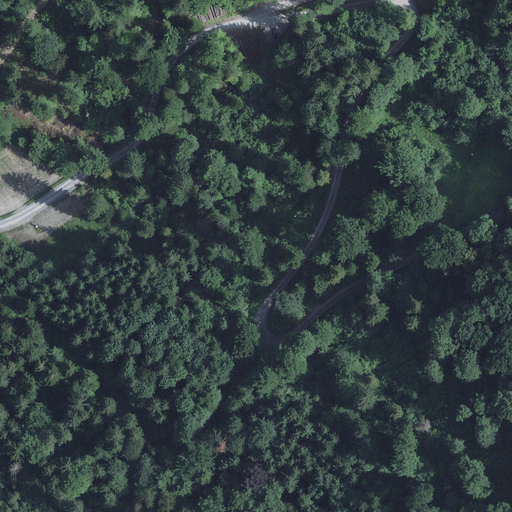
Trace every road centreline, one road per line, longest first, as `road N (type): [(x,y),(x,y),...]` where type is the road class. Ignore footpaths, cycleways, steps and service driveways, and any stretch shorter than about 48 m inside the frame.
road 1 (track): [(291,11),(406,3),(416,23),(350,113),(329,215),(261,313),(267,335)]
road 2 (track): [(0,226),(134,143),(154,121),(156,95),(191,45),(291,11)]
road 3 (track): [(267,335),(290,333),(345,289),(511,201)]
road 4 (track): [(267,335),(244,375),(131,511)]
